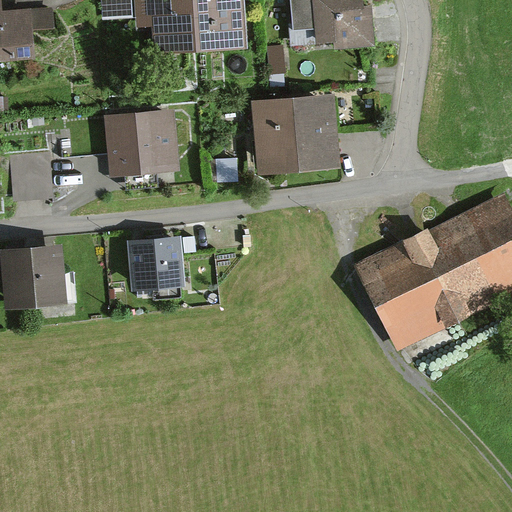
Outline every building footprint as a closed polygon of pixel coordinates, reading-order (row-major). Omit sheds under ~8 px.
[(53,23),(52,7),(5,11),(3,0),(0,0),(0,44),(39,42),(37,24),(53,23)] [(249,43),(245,0),(155,0),(141,1),(143,29),(155,28),(156,49),(249,43)] [(370,0),(319,0),(323,45),(374,42),(370,0)] [(338,95),(260,103),(266,164),(344,157),(338,95)] [(178,108),(111,116),(118,173),(185,165),(178,108)] [(15,201),(54,199),(52,156),(13,157),(15,201)] [(511,294),(511,206),(508,198),(364,267),(402,347),(511,294)] [(182,240),(135,243),(137,285),(184,282),(182,240)] [(63,247),(8,251),(12,302),(67,298),(63,247)]
